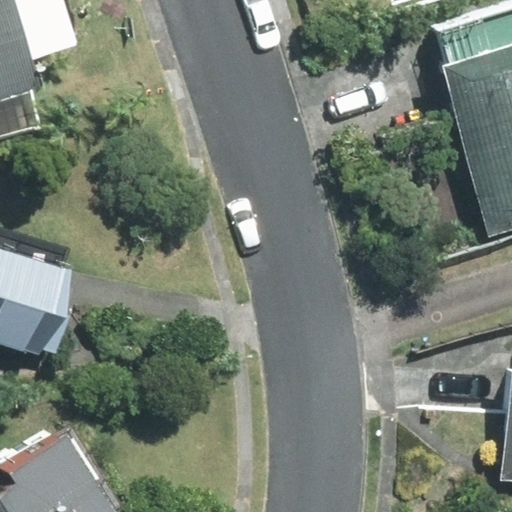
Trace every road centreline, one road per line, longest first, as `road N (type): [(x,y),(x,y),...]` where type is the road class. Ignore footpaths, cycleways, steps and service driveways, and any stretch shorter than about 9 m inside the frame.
road 1 (residential): [(210,0),(305,301),(308,511)]
road 2 (unknown): [(306,325),(511,265)]
